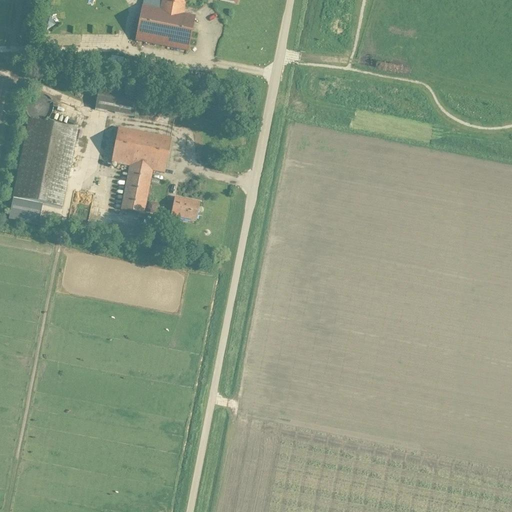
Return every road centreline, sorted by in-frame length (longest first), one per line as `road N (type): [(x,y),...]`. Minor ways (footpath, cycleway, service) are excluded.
road 1 (unclassified): [(189,511),(294,0)]
road 2 (unknown): [(254,179),(178,161),(186,138),(176,122),(92,109)]
